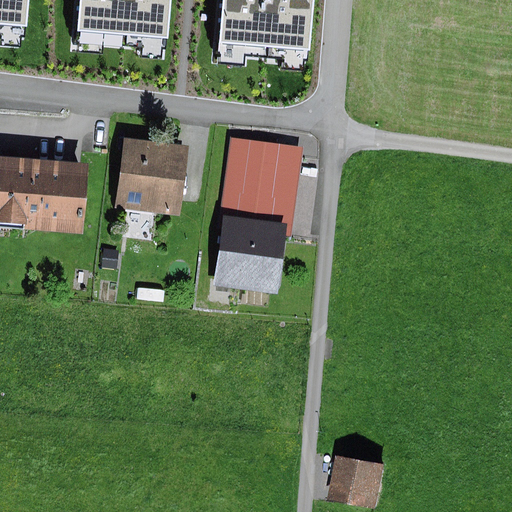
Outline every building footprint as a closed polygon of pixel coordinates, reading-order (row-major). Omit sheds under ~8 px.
[(0,0),(0,6),(44,10),(45,0),(0,0)] [(173,20),(174,0),(65,0),(64,11),(173,20)] [(300,29),(302,0),(192,0),(191,21),(300,29)] [(185,146),(124,137),(115,206),(175,214),(185,146)] [(300,148),(232,139),(221,220),(283,228),(290,229),(300,148)] [(84,165),(0,158),(0,227),(78,234),(84,165)] [(283,228),(221,220),(213,284),(274,293),(283,228)] [(117,252),(103,251),(102,267),(116,268),(117,252)] [(383,511),(392,469),(346,460),(338,504),(378,511),(383,511)]
